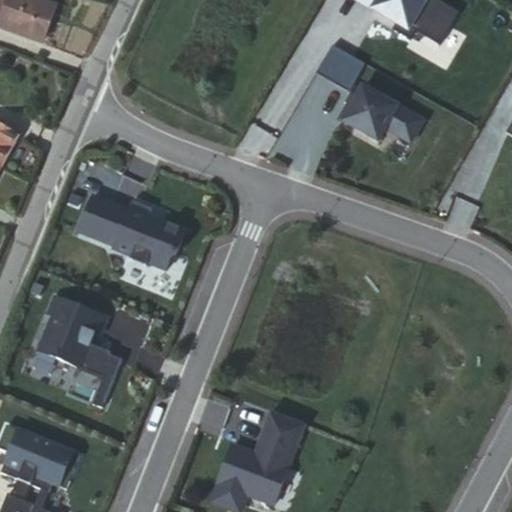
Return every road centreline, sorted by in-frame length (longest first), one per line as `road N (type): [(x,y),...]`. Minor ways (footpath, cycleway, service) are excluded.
road 1 (residential): [(142,511),(265,185)]
road 2 (residential): [(265,185),(475,257),(511,286)]
road 3 (tertiary): [(80,110),(0,303)]
road 4 (residential): [(80,110),(265,185)]
